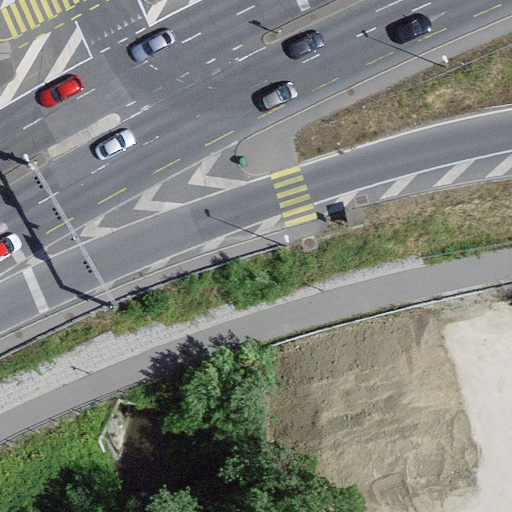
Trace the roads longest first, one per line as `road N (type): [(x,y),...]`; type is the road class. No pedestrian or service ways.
road 1 (motorway): [(0,308),(142,244),(292,191),(511,137)]
road 2 (secondary): [(0,225),(250,88)]
road 3 (secondary): [(250,88),(438,0)]
road 4 (secondary): [(146,62),(0,144)]
road 5 (secondary): [(268,0),(146,62)]
